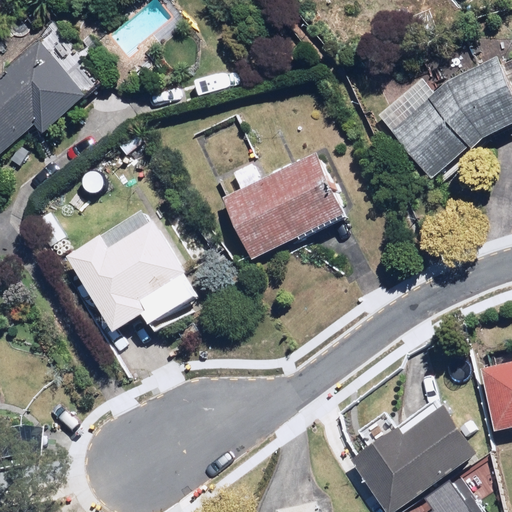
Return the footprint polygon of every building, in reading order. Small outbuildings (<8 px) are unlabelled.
[(108,93),(59,36),(0,86),(0,158),(35,128),(49,144),(108,93)] [(511,61),(500,61),(450,86),(437,97),(423,80),(379,118),(435,184),(474,150),(511,131),(511,61)] [(152,167),(130,139),(95,167),(106,180),(126,164),(137,178),(152,167)] [(353,218),(323,156),(263,184),(254,167),(233,178),(242,194),(226,202),(256,265),(353,218)] [(166,234),(151,211),(71,264),(83,281),(75,286),(84,301),(90,297),(118,339),(148,319),(156,331),(203,299),(162,236),(166,234)] [(70,241),(52,215),(34,227),(52,253),(70,241)] [(511,367),(484,373),(496,436),(511,432),(511,367)] [(407,511),(481,462),(441,402),(351,464),(383,511),(407,511)]
